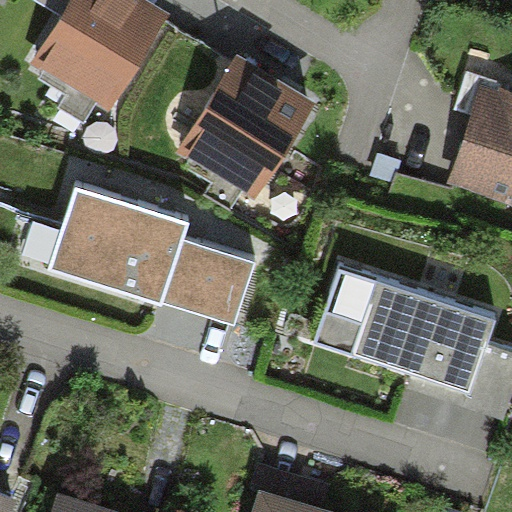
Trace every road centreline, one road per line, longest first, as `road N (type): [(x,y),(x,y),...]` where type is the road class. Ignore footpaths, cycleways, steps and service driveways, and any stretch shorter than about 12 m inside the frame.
road 1 (residential): [(506,490),(0,324)]
road 2 (residential): [(254,0),(407,96)]
